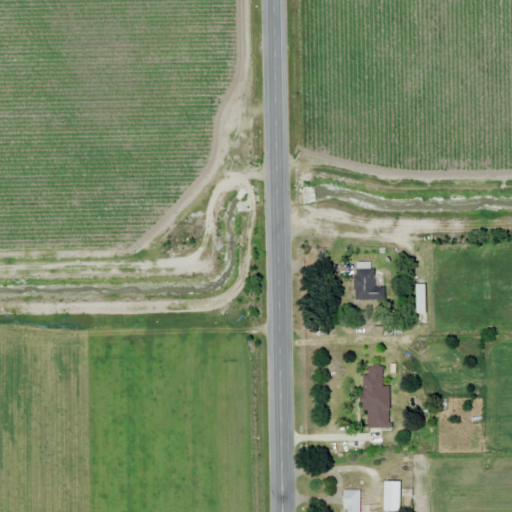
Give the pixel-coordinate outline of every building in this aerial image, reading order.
[(375,263),(356,263),(355,300),(374,300),(375,263)] [(416,286),(416,313),(424,313),(424,286),(416,286)] [(389,387),(382,387),(383,366),(369,365),(368,374),(362,374),(362,410),(368,410),(367,427),(389,428),(389,387)] [(384,511),(400,511),(400,481),(384,481),(384,511)] [(359,511),(360,490),(344,490),(343,511),(359,511)]
